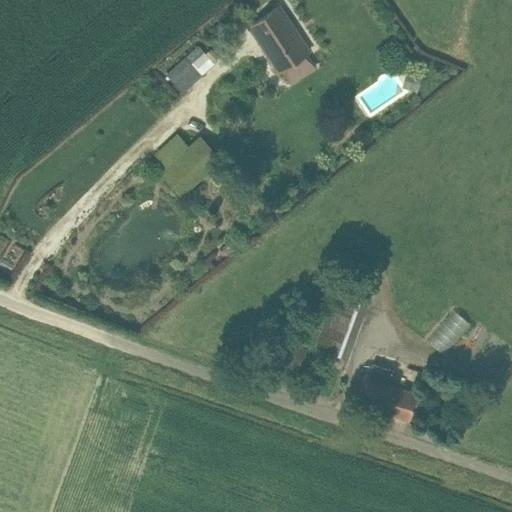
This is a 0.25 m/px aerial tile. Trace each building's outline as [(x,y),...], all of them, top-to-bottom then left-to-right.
[(278,71),(280,70),(290,84),(317,67),(302,56),(308,52),(279,6),(249,26),(278,71)] [(205,51),(190,65),(185,59),(175,67),(191,85),(216,63),(205,51)] [(416,90),(419,74),(406,71),(402,87),(416,90)] [(199,138),(168,167),(187,187),(218,159),(199,138)] [(222,240),(242,249),(250,231),(230,222),(222,240)] [(373,287),(343,276),(316,347),(346,359),(373,287)] [(443,351),(469,323),(455,309),(428,337),(443,351)] [(296,370),(305,352),(306,348),(291,341),(281,363),(296,370)] [(408,419),(416,392),(389,384),(393,369),(372,363),(360,405),(408,419)]
